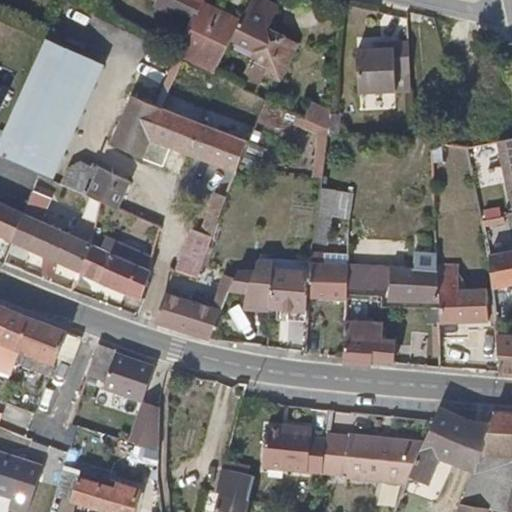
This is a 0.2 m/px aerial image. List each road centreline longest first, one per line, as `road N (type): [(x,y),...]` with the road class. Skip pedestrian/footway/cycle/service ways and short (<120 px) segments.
road 1 (tertiary): [(0,286),(226,362),(511,393)]
road 2 (unknown): [(226,362),(214,484),(225,511)]
